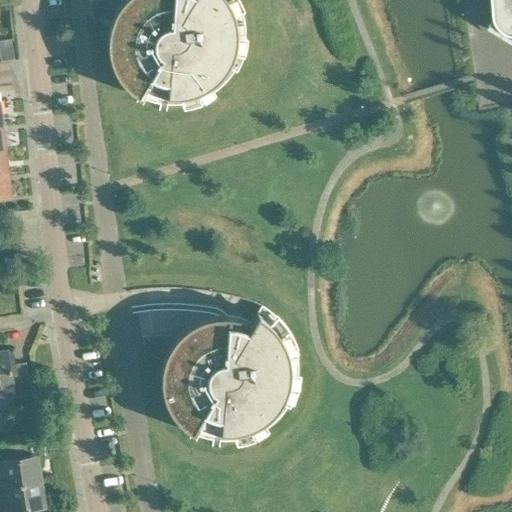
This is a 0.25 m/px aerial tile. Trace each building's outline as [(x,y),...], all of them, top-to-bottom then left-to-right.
[(88,0),(91,18),(109,24),(107,30),(107,35),(106,40),(106,45),(107,51),(108,56),(109,61),(111,66),(113,71),(116,75),(119,79),(122,84),(126,87),(130,91),(134,94),(138,97),(143,99),(149,101),(154,103),(159,104),(165,105),(170,105),(176,105),(181,105),(187,104),(193,102),(198,100),(203,98),(208,95),(213,92),(216,91),(221,86),(225,82),(229,77),(233,73),(234,70),(237,65),(239,60),(241,54),(243,49),(244,43),(244,37),(245,31),(244,25),(244,22),(243,19),(243,16),(242,13),(241,10),(240,7),(238,2),(237,0),(88,0)] [(511,0),(493,0),(495,13),(495,16),(497,22),(499,25),(504,30),(507,31),(511,33),(511,0)] [(0,197),(10,197),(7,173),(0,173),(0,197)] [(261,305),(261,306),(256,314),(255,314),(250,322),(246,320),(241,318),(237,317),(232,316),(227,315),(225,313),(222,311),(219,309),(216,308),(213,307),(202,305),(192,304),(181,303),(170,303),(160,303),(149,304),(131,306),(132,313),(138,312),(144,354),(162,360),(161,366),(160,371),(159,376),(160,381),(160,387),(161,392),(162,397),(164,402),(166,407),(169,411),(172,415),(175,419),(179,423),(183,427),(187,430),(192,433),(197,435),(202,437),(207,439),(212,440),(218,441),(223,441),(229,441),(234,441),(240,440),(246,438),(251,436),(257,434),(262,431),(267,428),(272,424),(274,422),(276,420),(280,416),(284,411),(287,406),(290,401),(292,396),(294,390),(296,385),(297,379),(298,373),(298,370),(298,367),(298,364),(298,361),(297,355),(295,349),(293,343),(291,338),(289,333),(285,328),(282,323),(278,319),(274,315),(272,313),(269,311),(267,309),(264,307),(261,305)] [(30,392),(26,363),(9,365),(6,350),(0,350),(0,389),(11,388),(12,395),(30,392)] [(0,487),(1,487),(40,482),(39,480),(38,480),(36,472),(38,472),(36,455),(20,457),(19,444),(0,446),(0,487)] [(44,506),(40,482),(1,487),(4,511),(0,511),(28,511),(28,509),(44,506)]
